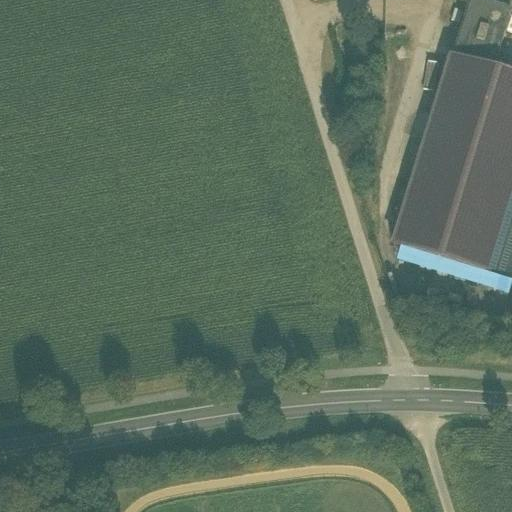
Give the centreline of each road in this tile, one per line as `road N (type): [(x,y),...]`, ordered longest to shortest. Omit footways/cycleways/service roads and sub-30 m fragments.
road 1 (track): [(284,0),(447,511)]
road 2 (tertiary): [(0,454),(345,402),(511,405)]
